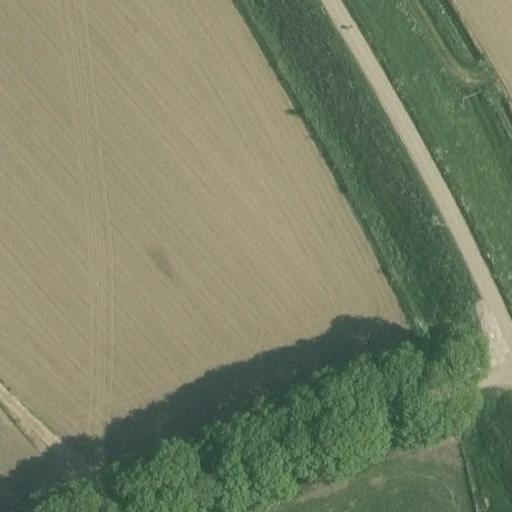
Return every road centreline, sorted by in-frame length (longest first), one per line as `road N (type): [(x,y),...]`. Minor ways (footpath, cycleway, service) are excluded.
road 1 (unclassified): [(144,511),(511,368)]
road 2 (unclassified): [(511,343),(455,221),(330,0)]
road 3 (track): [(498,73),(474,81),(452,72),(408,0)]
